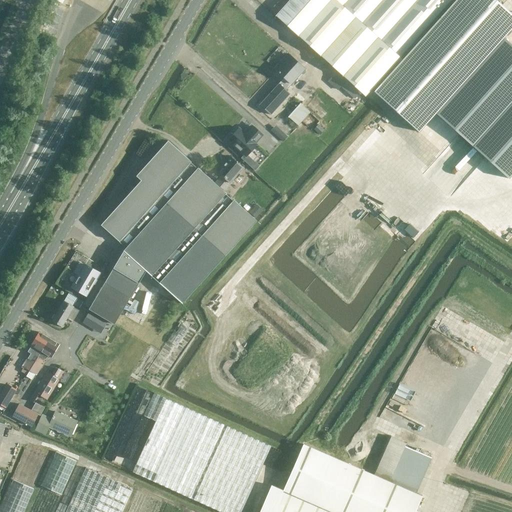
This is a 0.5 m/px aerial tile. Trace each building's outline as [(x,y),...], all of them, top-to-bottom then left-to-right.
[(336,0),(290,0),(277,14),(365,96),(400,57),(336,0)] [(336,0),(400,57),(450,0),(336,0)] [(511,14),(496,0),(455,0),(373,91),(419,132),(503,38),(511,27),(511,14)] [(511,46),(503,38),(436,114),(508,179),(511,174),(511,46)] [(284,78),(260,105),(271,115),(277,109),(290,94),(284,88),(289,83),(291,85),(305,70),(287,53),(273,68),(284,78)] [(302,74),(291,87),(297,91),(308,78),(302,74)] [(337,90),(344,83),(334,74),(327,81),(337,90)] [(298,125),(310,112),(300,103),(288,116),(298,125)] [(319,135),(324,130),(318,124),(314,129),(319,135)] [(275,125),(270,130),(283,142),(288,137),(275,125)] [(228,140),(246,157),(257,144),(255,143),(262,135),(253,126),(245,134),(239,128),(228,140)] [(123,250),(88,308),(115,324),(121,314),(148,268),(184,301),(225,256),(257,221),(168,141),(136,176),(141,180),(134,187),(129,193),(101,225),(125,248),(123,250)] [(225,191),(231,184),(230,183),(244,168),(230,156),(216,172),(221,176),(215,183),(225,191)] [(257,204),(250,212),(256,218),(263,210),(257,204)] [(409,223),(405,229),(414,236),(419,230),(409,223)] [(85,264),(71,287),(86,296),(100,273),(85,264)] [(67,319),(72,321),(72,322),(79,310),(74,307),(64,300),(52,321),(62,327),(67,319)] [(136,310),(140,303),(134,300),(130,307),(136,310)] [(89,310),(83,321),(91,326),(94,321),(104,327),(107,321),(89,310)] [(183,335),(188,328),(182,324),(177,332),(183,335)] [(49,338),(39,331),(27,351),(30,353),(22,366),(29,371),(49,338)] [(176,346),(182,337),(173,332),(167,341),(176,346)] [(49,338),(29,371),(36,375),(45,361),(43,360),(46,355),(51,358),(60,344),(49,338)] [(53,375),(47,371),(34,391),(29,399),(33,402),(39,394),(47,400),(59,381),(65,384),(70,375),(57,368),(53,375)] [(15,391),(6,385),(0,394),(0,404),(5,407),(15,391)] [(155,421),(133,472),(221,511),(240,511),(271,446),(154,393),(143,416),(155,421)] [(35,402),(31,410),(38,415),(40,416),(45,407),(35,402)] [(18,404),(12,416),(32,426),(38,415),(31,410),(18,404)] [(51,418),(48,417),(42,414),(35,430),(46,435),(49,427),(71,437),(78,421),(54,411),(51,418)] [(271,485),(258,511),(414,511),(421,496),(416,493),(431,458),(405,446),(406,443),(390,436),(374,475),(303,443),(283,490),(271,485)] [(121,511),(133,489),(85,467),(65,511),(121,511)] [(0,511),(22,511),(33,487),(13,478),(0,508),(0,511)] [(443,484),(442,492),(455,494),(457,486),(443,484)]
